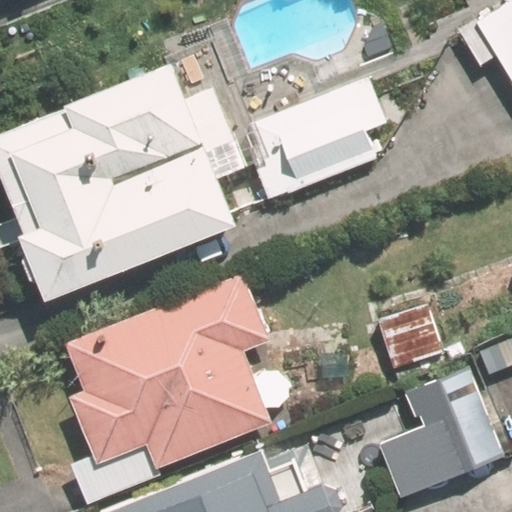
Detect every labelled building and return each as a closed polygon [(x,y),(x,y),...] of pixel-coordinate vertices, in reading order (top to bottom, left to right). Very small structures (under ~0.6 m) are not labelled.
[(511,0),(509,0),(489,10),(511,56),(511,0)] [(192,53),(0,125),(0,138),(58,292),(249,220),(226,157),(249,148),(222,76),(204,83),(192,53)] [(279,137),(257,146),(275,195),(391,152),(382,127),(399,121),(378,65),(268,106),(279,137)] [(250,265),(79,334),(97,380),(79,388),(118,485),(164,466),(285,418),(255,344),(278,335),(250,265)] [(428,419),(384,439),(408,492),(493,455),(450,358),(409,376),(428,419)] [(300,485),(282,439),(115,504),(117,511),(352,511),(337,471),(300,485)]
